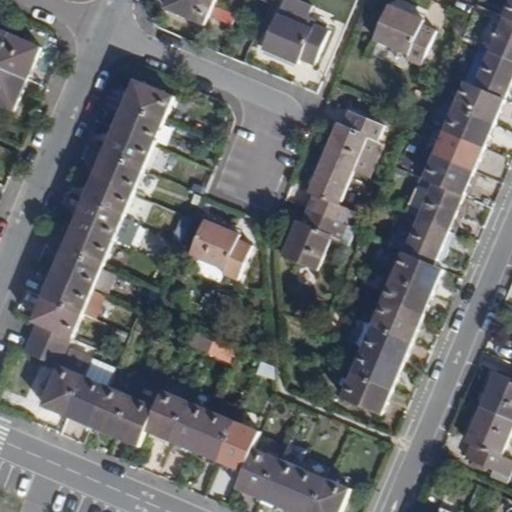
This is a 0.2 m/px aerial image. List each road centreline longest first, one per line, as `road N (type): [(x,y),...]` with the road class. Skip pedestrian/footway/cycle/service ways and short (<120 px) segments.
road 1 (residential): [(395,511),(511,244)]
road 2 (residential): [(108,30),(0,281)]
road 3 (residential): [(108,30),(271,99),(278,115),(249,188)]
road 4 (residential): [(0,441),(163,511)]
